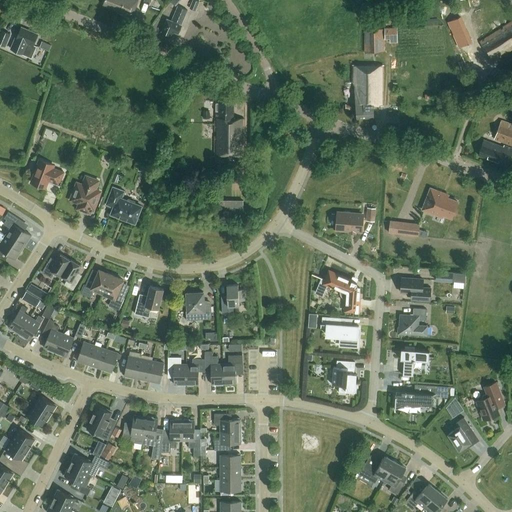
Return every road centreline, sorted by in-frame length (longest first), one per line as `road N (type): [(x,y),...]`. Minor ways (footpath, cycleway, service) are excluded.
road 1 (unclassified): [(274,99),(31,0)]
road 2 (residential): [(367,420),(380,284),(278,224)]
road 3 (residential): [(278,224),(234,258),(185,268),(142,263),(55,226)]
road 4 (unclassified): [(511,185),(321,119)]
road 5 (residential): [(261,401),(146,395),(90,381)]
road 6 (residential): [(27,511),(90,381)]
